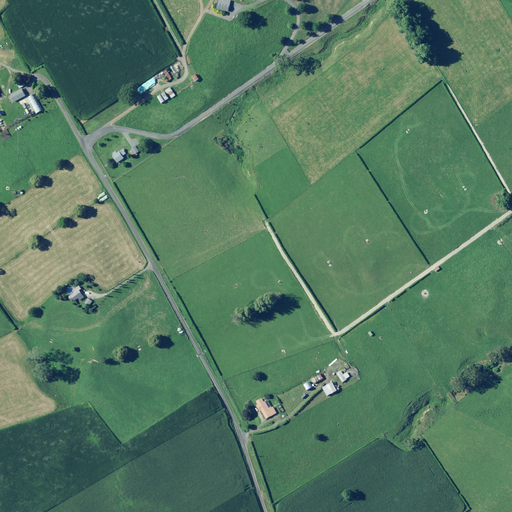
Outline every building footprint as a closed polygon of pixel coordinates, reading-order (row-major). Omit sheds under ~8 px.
[(230,6),(219,3),(217,9),(229,12),(230,6)] [(166,70),(163,72),(167,79),(166,80),(167,82),(172,79),(166,70)] [(166,91),(168,94),(169,93),(172,98),(176,96),(171,88),(166,91)] [(26,96),(23,89),(11,95),(14,102),(26,96)] [(42,111),(34,95),(28,98),(36,114),(42,111)] [(165,101),(161,95),(157,98),(161,104),(165,101)] [(141,153),(137,146),(132,149),(136,156),(141,153)] [(127,154),(124,149),(117,153),(116,151),(113,153),(114,155),(113,155),(117,163),(124,159),(123,156),(127,154)] [(82,289),(80,286),(74,290),(75,293),(69,297),(73,302),(79,299),(80,301),(85,298),(80,290),(82,289)] [(344,375),(341,371),(337,373),(343,382),(347,380),(347,379),(350,377),(348,372),(344,375)] [(324,379),(321,373),(312,379),(315,384),(324,379)] [(313,387),(310,382),(304,385),(307,391),(313,387)] [(338,390),(333,382),(323,388),(328,396),(338,390)] [(264,401),(263,398),(257,401),(258,405),(257,405),(260,411),(262,410),(266,419),(277,413),(273,406),(270,408),(266,401),(264,401)]
